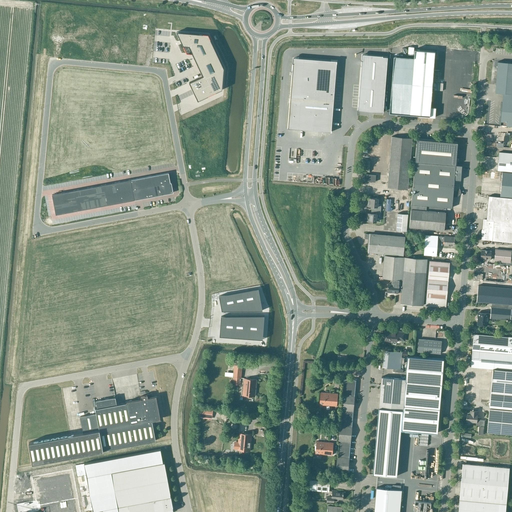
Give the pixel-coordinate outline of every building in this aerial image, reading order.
[(132,33),(134,22),(57,13),(52,48),(120,56),(123,32),(132,33)] [(208,34),(176,32),(186,53),(192,54),(203,76),(189,82),(198,101),(222,89),(224,68),(208,34)] [(394,56),(389,112),(419,114),(419,116),(435,117),(435,107),(430,107),(435,51),(415,49),(414,57),(394,56)] [(361,55),(357,110),(383,112),(387,57),(382,57),(361,55)] [(337,61),(293,58),(288,128),(332,132),(337,61)] [(509,96),(511,96),(511,62),(510,63),(510,62),(505,62),(498,62),(495,93),(509,94),(509,96)] [(511,96),(509,96),(508,103),(502,103),(500,125),(511,126),(511,96)] [(387,188),(407,189),(412,138),(391,137),(391,138),(387,188)] [(417,139),(415,159),(455,162),(457,142),(417,139)] [(497,170),(511,171),(511,153),(498,152),(497,170)] [(415,159),(410,212),(445,215),(446,208),(451,208),(452,196),(454,196),(455,195),(455,194),(458,194),(460,180),(461,180),(462,165),(455,165),(455,162),(415,159)] [(499,196),(511,197),(511,173),(502,172),(499,196)] [(158,175),(160,185),(170,183),(169,173),(158,175)] [(152,176),(153,186),(160,185),(158,175),(152,176)] [(145,177),(147,187),(153,186),(152,176),(145,177)] [(138,179),(140,189),(147,187),(145,177),(138,179)] [(140,189),(138,179),(131,180),(133,190),(140,189)] [(131,180),(124,181),(126,191),(133,190),(131,180)] [(124,181),(117,182),(119,192),(126,191),(124,181)] [(117,182),(110,184),(112,194),(119,192),(117,182)] [(160,185),(162,195),(172,193),(170,183),(160,185)] [(110,184),(103,185),(105,195),(112,194),(110,184)] [(103,185),(96,186),(98,196),(105,195),(103,185)] [(160,185),(153,186),(155,196),(162,195),(160,185)] [(96,186),(89,188),(91,198),(98,196),(96,186)] [(147,187),(148,197),(155,196),(153,186),(147,187)] [(148,197),(147,187),(140,189),(142,199),(148,197)] [(89,188),(83,189),(84,199),(91,198),(89,188)] [(83,189),(76,190),(78,200),(84,199),(83,189)] [(142,199),(140,189),(133,190),(134,200),(142,199)] [(76,190),(69,191),(71,202),(78,200),(76,190)] [(133,190),(126,191),(128,201),(134,200),(133,190)] [(69,191),(62,193),(64,203),(71,202),(69,191)] [(126,191),(119,192),(121,202),(128,201),(126,191)] [(119,192),(112,194),(114,204),(121,202),(119,192)] [(62,193),(52,195),(54,205),(64,203),(62,193)] [(112,194),(105,195),(107,205),(114,204),(112,194)] [(105,195),(98,196),(100,206),(107,205),(105,195)] [(98,196),(91,198),(93,208),(100,206),(98,196)] [(487,216),(487,220),(511,221),(511,198),(489,196),(487,216)] [(91,198),(84,199),(86,209),(93,208),(91,198)] [(371,210),(380,211),(381,205),(377,205),(378,199),(368,198),(367,206),(371,206),(371,210)] [(84,199),(78,200),(79,210),(86,209),(84,199)] [(78,200),(71,202),(73,212),(79,210),(78,200)] [(71,202),(64,203),(66,213),(73,212),(71,202)] [(64,203),(54,205),(56,215),(66,213),(64,203)] [(380,211),(371,210),(370,214),(366,213),(366,221),(376,222),(376,217),(380,217),(380,211)] [(410,212),(409,227),(444,230),(445,215),(410,212)] [(396,230),(406,231),(408,214),(398,213),(396,230)] [(158,218),(124,224),(143,325),(177,319),(158,218)] [(227,218),(202,222),(204,230),(229,226),(227,218)] [(484,220),(482,240),(511,242),(511,221),(487,220),(484,219),(484,220)] [(231,229),(205,233),(214,291),(256,282),(252,273),(250,274),(247,264),(244,265),(243,255),(240,255),(239,245),(237,246),(234,236),(232,237),(231,229)] [(367,252),(403,255),(404,237),(365,234),(364,238),(369,239),(367,252)] [(437,236),(435,236),(425,235),(424,255),(435,256),(437,241),(444,241),(443,245),(453,246),(454,237),(444,237),(437,236)] [(511,262),(511,250),(495,249),(494,261),(511,262)] [(480,258),(490,259),(491,251),(481,250),(480,258)] [(384,256),(382,279),(391,280),(391,284),(387,284),(387,292),(397,293),(398,293),(398,285),(402,286),(401,293),(400,304),(423,306),(425,273),(426,259),(384,256)] [(426,305),(446,307),(450,262),(429,261),(426,305)] [(491,304),(511,305),(511,288),(498,287),(477,286),(476,301),(491,303),(491,304)] [(258,288),(219,296),(222,311),(262,310),(258,288)] [(490,317),(511,319),(511,305),(491,304),(490,314),(490,317)] [(478,313),(477,325),(486,325),(487,317),(490,317),(490,314),(478,313)] [(221,316),(219,336),(263,339),(264,316),(221,316)] [(405,333),(396,332),(386,331),(385,342),(393,343),(394,340),(404,341),(405,333)] [(493,369),(511,370),(511,337),(474,335),(471,367),(493,369)] [(417,352),(440,354),(441,341),(418,339),(417,352)] [(400,369),(402,352),(384,351),(382,368),(400,369)] [(408,355),(407,355),(405,380),(405,381),(441,384),(443,358),(408,355)] [(241,378),(242,366),(234,365),(233,378),(233,385),(240,385),(240,378),(241,378)] [(493,369),(491,392),(509,393),(511,370),(493,369)] [(378,408),(402,410),(405,380),(381,378),(378,408)] [(243,395),(255,396),(256,380),(244,379),(243,395)] [(339,423),(352,425),(356,380),(344,379),(339,423)] [(405,381),(405,380),(402,410),(400,430),(437,433),(441,384),(405,381)] [(490,408),(511,409),(511,393),(509,393),(491,392),(490,408)] [(319,405),(336,406),(337,395),(320,393),(319,405)] [(96,413),(80,416),(83,432),(29,442),(33,463),(156,440),(152,420),(159,418),(155,397),(152,398),(151,394),(141,396),(141,400),(117,404),(115,397),(96,401),(97,408),(96,408),(96,413)] [(211,418),(212,409),(200,408),(199,417),(211,418)] [(488,432),(511,434),(511,410),(490,409),(488,432)] [(476,418),(477,411),(470,411),(469,415),(466,415),(466,422),(476,423),(476,425),(479,426),(483,426),(484,420),(480,420),(480,418),(476,418)] [(352,425),(339,423),(339,426),(338,441),(340,441),(339,456),(337,456),(335,471),(348,473),(352,425)] [(238,450),(250,451),(251,434),(239,433),(238,442),(236,442),(235,443),(235,448),(235,449),(238,449),(238,450)] [(315,454),(332,455),(333,443),(316,442),(315,454)] [(164,462),(163,463),(160,449),(84,463),(93,511),(102,510),(102,511),(170,511),(174,511),(164,462)] [(460,500),(506,504),(509,468),(463,464),(460,500)] [(40,511),(38,511),(81,511),(73,468),(33,475),(40,511)] [(324,492),(327,493),(328,491),(329,491),(329,481),(309,480),(308,490),(323,491),(324,492)] [(394,511),(396,489),(376,487),(374,511),(394,511)] [(342,499),(343,492),(336,492),(337,491),(332,490),(332,497),(327,497),(327,502),(334,502),(334,499),(342,499)] [(505,511),(506,504),(460,500),(458,511),(505,511)]
